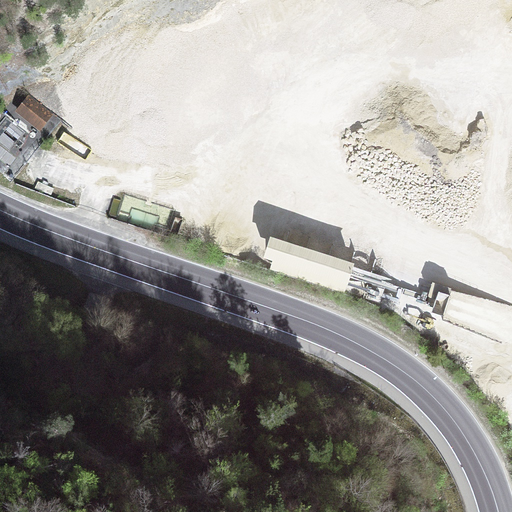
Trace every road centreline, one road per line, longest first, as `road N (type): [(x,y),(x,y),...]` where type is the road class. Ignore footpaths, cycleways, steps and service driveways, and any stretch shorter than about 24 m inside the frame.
road 1 (primary): [(497,511),(459,428),(396,367),(331,330),(0,210)]
road 2 (track): [(110,164),(486,261),(511,278)]
